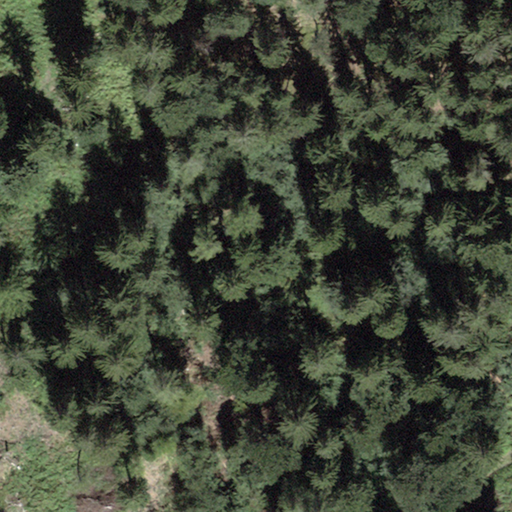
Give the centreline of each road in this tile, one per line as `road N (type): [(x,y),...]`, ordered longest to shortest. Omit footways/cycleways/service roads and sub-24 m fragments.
road 1 (track): [(0,145),(53,90),(73,0)]
road 2 (track): [(404,511),(511,459)]
